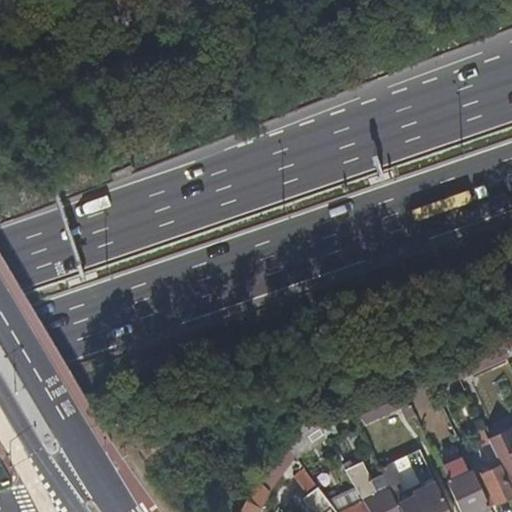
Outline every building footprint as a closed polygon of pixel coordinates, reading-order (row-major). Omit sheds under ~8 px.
[(511,328),(500,334),(510,356),(511,359),(511,328)] [(510,356),(500,334),(450,357),(455,368),(460,378),(510,356)] [(455,368),(450,357),(430,366),(435,378),(455,368)] [(414,410),(400,380),(399,380),(398,380),(382,387),(384,392),(358,405),(365,420),(400,404),(405,414),(414,410)] [(280,435),(296,456),(326,438),(329,444),(341,437),(326,413),(280,435)] [(511,427),(488,439),(500,463),(509,484),(511,482),(511,427)] [(450,478),(446,480),(460,511),(472,511),(489,505),(472,468),(468,469),(463,458),(444,467),(450,478)] [(329,500),(300,461),(290,468),(303,485),(297,490),(313,511),(337,511),(329,500)] [(401,511),(389,487),(382,475),(371,480),(362,462),(345,470),(356,487),(363,499),(370,511),(401,511)] [(511,489),(509,484),(500,463),(481,473),(496,502),(511,494),(511,489)] [(256,511),(268,490),(256,478),(255,479),(254,479),(236,511),(256,511)] [(399,504),(402,511),(450,511),(436,481),(414,491),(416,497),(399,504)] [(363,499),(356,487),(329,500),(337,511),(363,499)] [(370,511),(363,499),(337,511),(370,511)]
